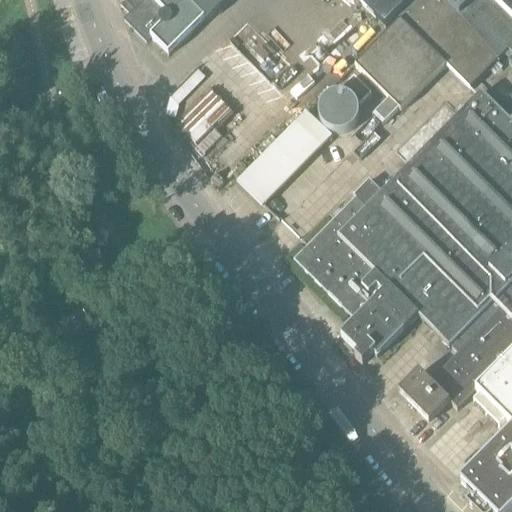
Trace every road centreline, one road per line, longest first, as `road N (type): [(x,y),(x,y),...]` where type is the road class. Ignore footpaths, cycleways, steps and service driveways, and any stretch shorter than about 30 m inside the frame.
road 1 (unclassified): [(418,511),(130,111),(87,0)]
road 2 (track): [(148,511),(112,397),(64,322)]
